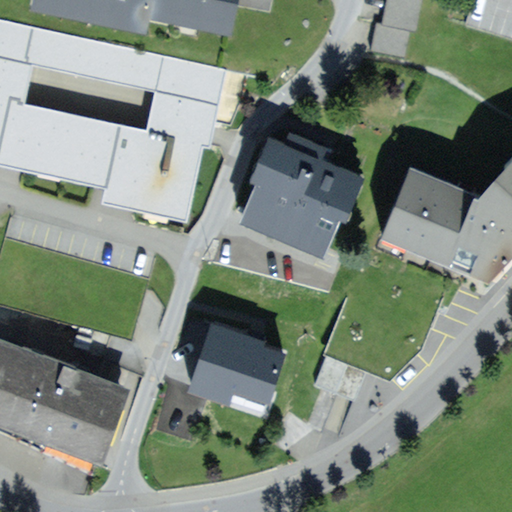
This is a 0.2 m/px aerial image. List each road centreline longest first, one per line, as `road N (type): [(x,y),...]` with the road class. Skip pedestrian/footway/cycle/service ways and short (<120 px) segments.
road 1 (tertiary): [(218,511),(281,498),(371,448),(456,380),(511,317)]
road 2 (residential): [(349,0),(328,53),(252,121),(194,251)]
road 3 (residential): [(194,251),(141,390),(109,511)]
road 4 (residential): [(0,191),(194,251)]
